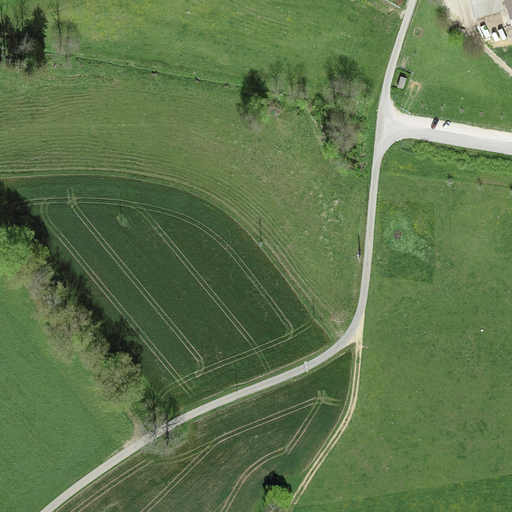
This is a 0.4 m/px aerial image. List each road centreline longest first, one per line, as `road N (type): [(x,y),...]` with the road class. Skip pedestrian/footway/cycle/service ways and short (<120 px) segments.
road 1 (unclassified): [(381,122),(362,302),(347,339),(307,367),(188,416),(48,511)]
road 2 (unclassified): [(511,148),(381,122)]
road 3 (unclassified): [(413,0),(381,122)]
